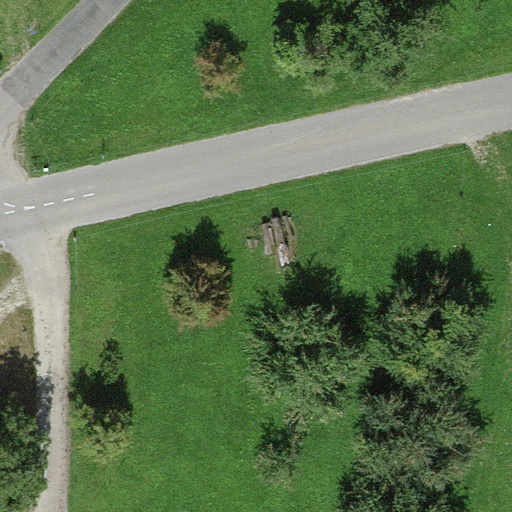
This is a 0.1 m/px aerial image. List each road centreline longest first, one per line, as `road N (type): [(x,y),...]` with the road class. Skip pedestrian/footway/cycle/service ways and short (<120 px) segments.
road 1 (unclassified): [(511,105),(0,214)]
road 2 (unclassified): [(0,117),(110,0)]
